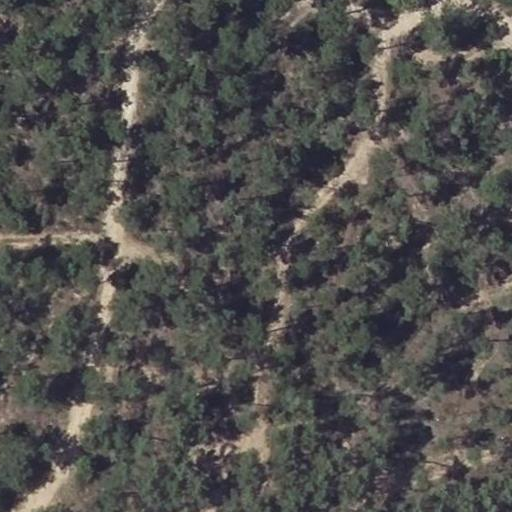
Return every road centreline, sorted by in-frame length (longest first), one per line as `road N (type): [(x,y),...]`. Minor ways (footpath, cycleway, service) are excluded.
road 1 (track): [(95,372),(200,375),(265,363),(286,257),(311,210),(374,141),(382,18),(414,53),(444,63),(471,60),(500,29)]
road 2 (track): [(32,511),(72,441),(104,344),(145,0)]
road 3 (track): [(319,0),(382,18),(435,7),(511,30)]
